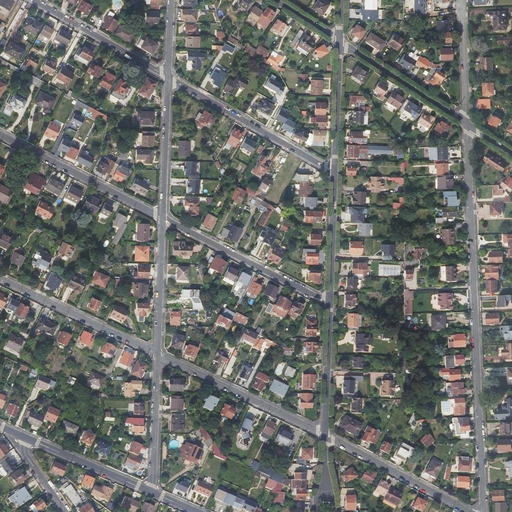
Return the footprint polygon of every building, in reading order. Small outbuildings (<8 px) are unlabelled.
[(14,2),(10,0),(0,0),(0,5),(8,11),(14,2)] [(149,0),(149,9),(158,10),(158,0),(149,0)] [(241,0),(238,5),(245,10),(251,0),(241,0)] [(321,15),(328,4),(321,0),(317,0),(311,9),(321,15)] [(362,9),(376,10),(376,0),(360,0),(361,3),(362,3),(362,9)] [(91,7),(80,1),(75,8),(87,15),(91,7)] [(245,21),(253,26),(256,21),(261,14),(262,12),(254,7),(245,21)] [(262,15),(261,14),(256,21),(265,27),(273,15),(272,15),(274,13),(267,8),(262,15)] [(184,19),(190,20),(194,20),(194,15),(196,15),(197,9),(190,9),(190,10),(181,10),(181,19),(184,19)] [(378,21),(379,10),(376,10),(362,9),(361,9),(360,15),(362,15),(361,20),(378,21)] [(507,11),(488,12),(489,20),(495,19),(495,30),(507,30),(507,11)] [(157,12),(145,12),(145,22),(157,23),(157,12)] [(117,22),(105,15),(102,21),(105,22),(102,27),(111,32),(117,22)] [(27,17),(21,28),(35,35),(41,24),(34,20),(33,21),(27,17)] [(277,34),(281,37),(288,27),(276,19),(271,28),(278,33),(277,34)] [(435,20),(436,32),(444,32),(447,32),(447,20),(435,20)] [(134,32),(119,24),(114,33),(129,42),(134,32)] [(52,30),(44,25),(39,34),(47,38),(52,30)] [(193,25),(184,25),(184,32),(185,32),(185,35),(196,35),(196,32),(195,31),(195,27),(193,27),(193,25)] [(359,39),(364,30),(356,25),(350,33),(359,39)] [(71,35),(60,29),(54,39),(65,45),(71,35)] [(290,43),(294,45),(303,31),(299,29),(290,43)] [(403,40),(393,33),(386,44),(392,47),(393,46),(397,49),(403,40)] [(309,37),(305,34),(295,49),(306,56),(314,43),(308,39),(309,37)] [(379,49),(383,43),(370,34),(366,41),(379,49)] [(198,47),(199,37),(187,36),(187,43),(185,43),(185,47),(198,47)] [(507,43),(508,52),(511,51),(511,36),(500,37),(500,43),(507,43)] [(140,48),(150,53),(152,54),(158,44),(146,37),(144,41),(143,43),(141,42),(142,41),(139,40),(136,46),(139,49),(140,48)] [(24,50),(9,42),(4,52),(18,60),(24,50)] [(223,46),(220,49),(225,52),(226,50),(232,53),(234,48),(224,43),(223,46)] [(268,51),(259,45),(255,51),(265,57),(268,51)] [(314,50),(318,57),(326,53),(324,49),(325,49),(322,45),(314,50)] [(451,60),(450,45),(444,45),(444,48),(439,49),(440,60),(445,60),(451,60)] [(79,46),(74,54),(87,62),(93,53),(83,47),(82,48),(79,46)] [(247,46),(244,51),(250,54),(252,55),(253,52),(255,50),(247,46)] [(409,52),(407,56),(415,61),(418,57),(411,52),(409,52)] [(206,61),(206,53),(187,53),(187,61),(192,61),(191,71),(200,71),(200,61),(206,61)] [(275,58),(270,55),(266,60),(266,61),(271,64),(270,65),(274,68),(282,57),(277,54),(275,58)] [(407,56),(404,54),(398,63),(403,66),(403,65),(406,67),(405,68),(409,71),(415,61),(407,56)] [(24,60),(22,65),(27,68),(30,63),(35,66),(38,61),(28,55),(25,60),(24,60)] [(430,67),(431,68),(432,68),(435,67),(433,64),(427,61),(427,60),(423,58),(420,57),(416,62),(420,65),(419,66),(421,67),(422,66),(426,69),(428,66),(429,67),(430,67)] [(494,68),(493,57),(483,57),(484,68),(494,68)] [(0,62),(18,72),(19,69),(0,58),(0,62)] [(50,62),(46,60),(41,69),(50,74),(56,64),(53,62),(52,63),(50,61),(50,62)] [(101,69),(90,63),(85,71),(96,78),(101,69)] [(363,82),(369,73),(357,66),(351,75),(363,82)] [(436,70),(437,67),(435,67),(432,68),(431,68),(424,80),(435,87),(443,75),(436,70)] [(73,74),(61,68),(56,77),(67,84),(73,74)] [(218,86),(225,74),(215,68),(209,78),(213,81),(212,83),(218,86)] [(107,71),(104,69),(100,76),(102,77),(98,84),(108,89),(112,82),(111,81),(114,76),(106,73),(107,71)] [(35,85),(39,87),(42,81),(33,76),(30,75),(26,73),(25,72),(23,76),(36,83),(35,85)] [(229,92),(234,95),(239,85),(243,88),(247,82),(237,76),(233,82),(229,79),(224,88),(223,89),(229,92)] [(156,83),(146,78),(137,92),(147,98),(156,83)] [(279,96),(284,87),(268,78),(264,86),(275,92),(275,93),(279,96)] [(118,79),(112,90),(117,93),(118,92),(121,94),(122,91),(126,94),(129,89),(124,87),(126,85),(123,83),(124,82),(118,79)] [(321,80),(310,79),(309,94),(321,95),(321,80)] [(383,96),(388,87),(379,81),(374,90),(383,96)] [(495,95),(494,83),(484,83),(484,95),(495,95)] [(54,99),(40,91),(33,103),(43,108),(42,111),(47,114),(54,99)] [(404,98),(393,91),(387,101),(397,108),(404,98)] [(26,100),(12,93),(7,103),(14,106),(15,104),(22,107),(26,100)] [(359,107),(359,110),(377,111),(375,108),(371,101),(368,102),(371,108),(365,108),(365,103),(367,103),(367,96),(350,95),(350,106),(359,107)] [(411,117),(415,119),(422,109),(407,99),(400,110),(403,112),(402,113),(410,118),(411,117)] [(491,108),(491,99),(479,100),(480,108),(491,108)] [(89,107),(77,100),(74,106),(78,108),(80,106),(88,110),(89,107)] [(272,106),(264,101),(262,104),(259,103),(257,107),(268,114),(272,106)] [(324,103),(314,103),(313,114),(324,115),(324,103)] [(286,119),(288,114),(279,109),(274,118),(283,123),(286,119)] [(353,122),(363,123),(363,114),(365,115),(365,111),(354,110),(353,122)] [(153,112),(136,111),(136,124),(152,125),(153,112)] [(211,115),(203,111),(201,115),(198,113),(194,119),(197,121),(196,124),(197,126),(200,128),(202,124),(204,126),(207,121),(211,123),(214,118),(210,116),(211,115)] [(428,128),(434,118),(430,116),(429,117),(423,113),(417,122),(422,125),(419,130),(422,132),(427,130),(428,128)] [(76,125),(79,127),(83,119),(74,114),(69,122),(72,123),(76,125)] [(498,127),(504,118),(499,115),(498,116),(494,114),(489,121),(498,127)] [(327,118),(327,115),(315,115),(314,118),(310,118),(309,123),(320,123),(320,126),(323,126),(325,126),(325,118),(327,118)] [(294,124),(286,119),(283,123),(281,127),(289,132),(294,124)] [(60,127),(49,121),(42,135),(46,137),(47,135),(50,137),(54,139),(60,127)] [(438,125),(437,124),(434,129),(444,135),(450,126),(441,121),(438,125)] [(234,147),(242,133),(234,128),(226,142),(234,147)] [(318,130),(310,130),(307,135),(304,142),(304,144),(309,147),(310,144),(312,140),(322,141),(324,141),(324,130),(323,130),(318,130)] [(152,135),(152,131),(141,131),(141,133),(135,132),(135,142),(141,143),(140,145),(151,146),(151,140),(150,140),(151,135),(152,135)] [(360,139),(362,139),(362,132),(349,131),(349,143),(360,143),(360,139)] [(292,136),(304,142),(307,135),(302,133),(293,134),(292,136)] [(256,144),(248,139),(249,138),(245,136),(239,146),(251,152),(256,144)] [(69,146),(70,143),(62,139),(56,150),(60,152),(61,150),(65,152),(69,146)] [(177,141),(177,156),(189,156),(190,141),(177,141)] [(261,153),(265,146),(260,144),(256,151),(261,153)] [(365,153),(377,153),(387,153),(388,146),(369,145),(363,145),(347,144),(347,156),(359,157),(359,156),(365,156),(365,153)] [(77,151),(69,146),(65,152),(64,155),(73,159),(77,151)] [(392,156),(393,146),(388,146),(387,153),(377,153),(377,155),(392,156)] [(447,155),(447,146),(429,147),(429,160),(435,160),(437,160),(441,160),(448,159),(450,159),(450,155),(447,155)] [(124,161),(131,149),(122,148),(117,157),(124,161)] [(151,150),(136,150),(135,158),(145,159),(144,163),(150,163),(151,150)] [(88,154),(81,151),(75,161),(89,167),(93,159),(87,156),(88,154)] [(500,170),(500,169),(505,163),(505,162),(489,153),(485,160),(500,170)] [(281,156),(277,154),(273,161),(276,163),(281,156)] [(265,158),(260,155),(257,160),(258,161),(251,172),(255,174),(256,172),(263,176),(270,163),(267,162),(266,163),(263,162),(265,158)] [(436,163),(437,175),(448,175),(448,159),(441,160),(437,160),(435,160),(435,163),(436,163)] [(100,162),(95,171),(103,175),(104,172),(109,175),(115,163),(110,161),(107,166),(100,162)] [(184,175),(194,175),(195,161),(185,161),(185,165),(183,165),(183,170),(184,170),(184,175)] [(119,165),(113,177),(121,181),(123,177),(125,179),(130,170),(119,165)] [(355,175),(356,166),(351,166),(347,165),(346,175),(355,175)] [(299,181),(298,196),(304,197),(311,197),(312,175),(297,174),(295,173),(292,178),(297,181),(299,181)] [(39,187),(42,188),(45,182),(30,174),(23,186),(36,193),(39,187)] [(453,188),(452,175),(448,175),(437,175),(437,188),(453,188)] [(380,183),(380,176),(372,176),(371,180),(368,180),(368,184),(370,184),(371,184),(371,187),(371,188),(371,191),(379,192),(379,188),(384,188),(384,183),(382,183),(380,183)] [(502,176),(496,185),(500,185),(501,185),(504,181),(506,178),(502,176)] [(511,177),(510,176),(505,182),(504,181),(501,185),(506,190),(509,186),(511,188),(511,177)] [(149,185),(135,178),(130,187),(144,194),(149,185)] [(64,185),(50,179),(45,188),(59,195),(64,185)] [(199,179),(187,179),(187,186),(186,186),(186,192),(197,193),(198,186),(199,185),(199,179)] [(265,183),(261,181),(253,196),(256,198),(262,200),(264,197),(261,196),(261,197),(259,195),(259,193),(261,194),(265,188),(263,187),(265,183)] [(11,190),(0,184),(0,199),(5,202),(5,201),(6,198),(9,200),(12,194),(9,192),(11,190)] [(82,192),(70,185),(62,200),(75,206),(82,192)] [(500,189),(500,185),(496,185),(494,185),(495,195),(504,195),(504,189),(500,189)] [(239,203),(245,191),(236,186),(231,194),(233,194),(231,198),(239,203)] [(280,194),(271,189),(268,195),(277,199),(280,194)] [(366,203),(366,191),(359,191),(356,191),(355,191),(354,197),(352,197),(352,203),(366,203)] [(455,193),(455,191),(444,191),(444,196),(448,196),(448,204),(457,204),(457,200),(456,200),(455,193)] [(252,205),(258,208),(262,200),(256,198),(253,196),(252,195),(249,193),(247,197),(251,199),(249,203),(252,205)] [(101,201),(88,194),(82,207),(94,214),(101,201)] [(311,197),(304,197),(304,207),(314,207),(315,201),(317,201),(317,197),(311,197)] [(197,200),(184,199),(184,205),(188,206),(188,211),(188,214),(197,214),(197,200)] [(44,202),(40,200),(35,210),(41,214),(41,215),(46,217),(49,218),(54,209),(51,207),(47,205),(44,203),(44,202)] [(263,210),(266,209),(266,213),(262,214),(257,223),(262,227),(264,224),(265,223),(273,208),(269,205),(262,200),(258,208),(257,209),(260,210),(263,210)] [(112,207),(104,203),(98,216),(105,220),(112,207)] [(492,215),(502,215),(501,203),(492,203),(492,215)] [(359,222),(366,223),(366,212),(367,212),(368,207),(350,206),(349,214),(352,214),(353,214),(353,217),(351,217),(351,222),(359,222)] [(442,208),(443,216),(448,215),(456,215),(456,207),(442,208)] [(273,217),(276,211),(275,210),(273,208),(265,223),(264,224),(274,229),(277,224),(273,221),(274,218),(273,217)] [(320,212),(305,211),(304,221),(316,222),(316,221),(320,221),(320,212)] [(127,218),(119,213),(113,224),(121,229),(120,229),(119,229),(115,238),(119,240),(127,225),(124,223),(127,218)] [(207,214),(201,224),(210,229),(216,218),(207,214)] [(372,228),(373,223),(366,223),(359,222),(358,228),(360,228),(360,235),(369,235),(370,228),(372,228)] [(137,223),(137,240),(148,240),(149,224),(137,223)] [(41,232),(44,228),(36,224),(34,229),(41,232)] [(232,226),(226,238),(235,243),(241,230),(232,226)] [(220,235),(225,238),(229,230),(223,228),(220,235)] [(442,229),(443,244),(454,243),(454,228),(442,229)] [(11,238),(0,232),(0,233),(0,245),(6,249),(11,238)] [(309,234),(309,245),(319,245),(319,235),(309,234)] [(72,246),(63,241),(58,252),(67,257),(72,246)] [(350,253),(362,254),(362,241),(350,241),(350,253)] [(179,246),(179,243),(173,242),(172,254),(190,255),(191,246),(184,246),(179,246)] [(394,255),(394,244),(382,244),(382,248),(383,248),(383,251),(383,255),(394,255)] [(284,252),(271,245),(268,250),(270,251),(266,259),(276,265),(280,257),(281,257),(284,252)] [(427,251),(426,245),(414,246),(414,245),(413,245),(404,245),(405,261),(405,264),(412,264),(420,264),(420,262),(419,251),(427,251)] [(135,246),(135,260),(147,260),(148,247),(135,246)] [(22,250),(15,247),(13,251),(14,252),(10,261),(20,266),(24,257),(20,254),(22,250)] [(38,268),(45,271),(53,255),(39,249),(36,254),(39,256),(37,259),(34,258),(32,263),(39,266),(38,268)] [(493,262),(504,262),(504,251),(492,252),(493,262)] [(305,253),(305,264),(315,264),(315,258),(316,258),(316,253),(305,253)] [(210,268),(221,274),(227,263),(214,257),(209,268),(210,268)] [(353,272),(353,276),(361,277),(363,277),(363,273),(366,273),(366,262),(353,262),(352,272),(353,272)] [(201,263),(198,269),(201,276),(206,266),(201,263)] [(399,265),(378,264),(377,275),(398,276),(399,265)] [(502,264),(487,265),(488,280),(498,280),(501,280),(500,267),(502,267),(502,264)] [(137,271),(137,277),(148,277),(149,266),(137,266),(137,271)] [(455,266),(445,266),(446,280),(455,280),(455,266)] [(188,267),(177,267),(176,280),(188,280),(188,267)] [(223,277),(234,283),(239,272),(228,267),(223,277)] [(307,270),(307,280),(313,281),(313,283),(318,284),(319,275),(317,275),(317,270),(307,270)] [(108,277),(95,271),(91,281),(104,287),(108,277)] [(235,284),(244,289),(251,276),(241,272),(235,284)] [(74,288),(74,289),(74,290),(74,291),(75,292),(76,293),(77,293),(78,293),(79,292),(80,291),(86,280),(73,274),(68,284),(74,288)] [(61,280),(50,275),(45,285),(55,290),(56,287),(57,288),(61,280)] [(364,287),(364,277),(348,277),(348,286),(364,287)] [(122,283),(123,278),(115,278),(115,283),(115,288),(117,288),(118,283),(122,283)] [(255,279),(253,278),(246,291),(256,296),(261,286),(253,282),(255,279)] [(499,292),(498,280),(488,280),(488,292),(499,292)] [(148,283),(130,282),(130,289),(133,289),(133,296),(147,296),(148,283)] [(278,289),(268,284),(263,294),(273,299),(278,289)] [(409,288),(405,288),(405,289),(405,293),(405,298),(412,298),(413,298),(413,291),(409,291),(409,288)] [(182,289),(182,297),(198,298),(198,292),(194,292),(194,290),(182,289)] [(353,295),(353,291),(351,291),(345,291),(345,307),(350,307),(355,307),(355,305),(352,304),(352,302),(355,302),(356,298),(354,298),(354,295),(353,295)] [(451,298),(451,293),(438,294),(438,305),(440,306),(441,310),(452,309),(452,302),(453,302),(453,298),(451,298)] [(511,294),(500,295),(500,300),(498,301),(499,307),(508,306),(509,305),(509,302),(507,302),(507,300),(509,300),(511,299),(511,294)] [(293,302),(280,296),(275,304),(274,304),(273,306),(272,309),(280,313),(279,314),(285,317),(293,302)] [(100,301),(91,297),(87,306),(96,310),(100,301)] [(15,311),(19,302),(11,298),(7,307),(15,311)] [(147,303),(137,303),(136,312),(138,312),(138,315),(145,316),(145,312),(147,313),(147,303)] [(264,312),(269,314),(272,309),(273,306),(268,303),(264,312)] [(293,303),(289,310),(293,312),(293,313),(298,316),(303,306),(297,303),(297,304),(293,303)] [(28,308),(20,304),(14,315),(21,318),(22,316),(24,317),(24,316),(27,317),(30,311),(27,309),(28,308)] [(115,305),(110,315),(114,317),(114,318),(119,320),(120,318),(123,320),(128,311),(124,310),(125,309),(119,306),(119,307),(115,305)] [(224,317),(232,321),(235,314),(228,311),(224,317)] [(170,316),(170,325),(179,326),(179,312),(172,312),(172,316),(170,316)] [(501,323),(500,312),(488,313),(488,323),(501,323)] [(236,313),(233,318),(244,324),(246,318),(236,313)] [(224,328),(227,329),(232,321),(224,317),(219,314),(214,323),(218,325),(219,322),(225,325),(224,328)] [(349,326),(349,330),(359,330),(360,327),(358,327),(358,326),(358,314),(348,314),(348,326),(349,326)] [(448,324),(445,324),(445,315),(431,315),(431,330),(448,329),(448,324)] [(57,326),(40,318),(36,327),(52,335),(57,326)] [(305,327),(304,336),(315,337),(315,327),(315,319),(305,319),(305,327)] [(245,328),(240,338),(252,343),(253,342),(257,334),(245,328)] [(62,332),(59,331),(55,341),(66,346),(71,336),(62,331),(62,332)] [(91,335),(83,331),(78,341),(89,347),(92,341),(89,340),(91,335)] [(170,346),(180,350),(185,337),(174,333),(170,346)] [(356,351),(368,352),(368,345),(371,345),(371,334),(358,334),(357,345),(356,345),(356,351)] [(6,346),(20,353),(26,342),(11,335),(6,346)] [(272,342),(258,335),(255,343),(253,347),(259,350),(264,341),(267,343),(265,346),(269,348),(271,344),(272,342)] [(453,335),(453,336),(448,336),(449,347),(464,347),(464,335),(453,335)] [(279,353),(282,354),(284,350),(285,348),(280,345),(272,341),(272,342),(271,344),(281,349),(279,353)] [(317,349),(317,343),(314,343),(306,342),(305,352),(315,353),(315,349),(317,349)] [(116,348),(106,343),(105,346),(103,345),(100,352),(111,357),(116,348)] [(197,348),(188,345),(184,354),(194,358),(197,348)] [(221,353),(217,351),(212,360),(218,363),(219,361),(220,361),(224,363),(227,356),(221,353)] [(119,362),(131,368),(134,361),(132,359),(133,356),(124,352),(119,362)] [(408,354),(405,354),(405,359),(405,368),(408,368),(414,368),(415,368),(415,365),(408,365),(408,354)] [(462,364),(462,355),(445,355),(445,368),(449,368),(453,368),(454,368),(454,366),(458,366),(458,364),(462,364)] [(362,368),(363,357),(353,357),(353,368),(362,368)] [(235,360),(230,358),(223,373),(229,375),(232,369),(231,368),(235,360)] [(147,365),(137,361),(130,373),(141,378),(147,365)] [(247,381),(253,366),(245,362),(238,377),(247,381)] [(295,370),(287,366),(284,373),(292,376),(295,370)] [(449,370),(449,368),(445,368),(439,368),(439,375),(445,375),(445,379),(448,379),(448,381),(459,380),(459,370),(453,370),(449,370)] [(104,378),(92,371),(87,381),(100,387),(104,378)] [(257,372),(255,377),(256,377),(252,387),(260,391),(265,381),(266,382),(268,377),(257,372)] [(306,380),(303,380),(303,390),(313,390),(313,380),(315,380),(315,375),(306,374),(306,380)] [(363,376),(354,376),(345,375),(345,380),(344,380),(344,384),(343,384),(343,389),(344,389),(343,393),(344,394),(344,397),(348,397),(352,397),(353,397),(353,394),(354,394),(355,380),(363,380),(363,376)] [(35,386),(39,388),(39,387),(46,390),(50,380),(39,376),(35,386)] [(69,376),(67,381),(73,384),(76,379),(69,376)] [(183,379),(169,379),(168,391),(183,391),(183,379)] [(141,381),(130,380),(130,383),(124,383),(123,396),(134,396),(134,389),(141,389),(141,381)] [(288,386),(273,380),(269,388),(279,393),(278,394),(283,396),(288,386)] [(394,385),(394,380),(383,380),(383,385),(382,389),(381,389),(381,395),(394,395),(394,390),(395,390),(395,385),(394,385)] [(462,382),(447,382),(443,382),(444,395),(447,395),(467,395),(467,389),(463,389),(462,382)] [(311,399),(311,393),(300,393),(300,398),(299,398),(299,407),(312,407),(312,402),(310,402),(310,399),(311,399)] [(217,399),(206,394),(204,400),(205,401),(202,406),(210,410),(213,405),(214,406),(217,399)] [(170,396),(170,411),(182,411),(183,397),(170,396)] [(351,403),(351,412),(361,412),(362,398),(353,397),(353,403),(351,403)] [(497,419),(507,419),(507,416),(511,415),(511,397),(506,398),(506,403),(504,403),(504,405),(504,408),(497,408),(497,419)] [(463,398),(448,399),(449,415),(464,414),(463,398)] [(18,408),(9,403),(6,409),(8,410),(6,414),(14,417),(18,408)] [(132,415),(132,418),(133,418),(139,418),(141,418),(142,404),(133,403),(132,415)] [(225,403),(220,414),(230,418),(235,408),(232,407),(232,405),(230,404),(228,405),(225,403)] [(60,411),(49,406),(44,417),(44,418),(55,423),(60,411)] [(26,422),(39,428),(44,418),(44,417),(31,411),(30,412),(27,418),(26,422)] [(417,416),(414,412),(409,422),(413,425),(417,416)] [(183,418),(183,414),(172,414),(172,418),(171,418),(171,423),(172,423),(172,431),(183,431),(184,418),(183,418)] [(347,424),(345,429),(357,435),(363,424),(347,416),(344,421),(347,424)] [(455,435),(463,434),(463,431),(465,431),(468,431),(467,422),(467,417),(452,418),(453,433),(455,432),(455,435)] [(139,421),(139,418),(133,418),(132,431),(143,432),(143,422),(139,421)] [(252,429),(251,425),(253,422),(245,418),(238,433),(241,435),(242,439),(240,443),(248,447),(252,438),(249,437),(247,433),(249,430),(252,429)] [(269,420),(264,431),(262,435),(270,439),(272,435),(277,424),(269,420)] [(78,427),(64,421),(60,429),(74,436),(78,427)] [(511,421),(501,422),(502,434),(511,434),(511,426),(511,425),(511,421)] [(368,440),(374,443),(380,433),(378,432),(379,431),(379,430),(377,429),(376,430),(375,431),(367,426),(364,431),(365,432),(361,439),(366,442),(368,440)] [(210,451),(213,442),(208,434),(204,428),(201,430),(199,431),(203,436),(201,438),(210,451)] [(280,429),(275,440),(287,446),(293,435),(280,429)] [(94,436),(84,432),(80,441),(90,445),(94,436)] [(431,445),(432,443),(431,442),(434,439),(427,433),(420,440),(427,447),(430,444),(431,445)] [(511,439),(500,439),(500,451),(511,450),(511,439)] [(111,446),(99,441),(95,451),(106,456),(111,446)] [(137,455),(142,445),(133,441),(129,452),(137,455)] [(386,450),(388,451),(391,445),(384,441),(379,449),(385,452),(386,450)] [(0,458),(8,452),(5,448),(4,449),(0,442),(0,458)] [(202,449),(185,442),(184,445),(182,444),(179,452),(181,453),(179,457),(196,464),(202,449)] [(406,455),(407,456),(409,457),(414,449),(403,443),(400,448),(396,456),(403,460),(406,455)] [(296,459),(296,463),(304,463),(305,459),(311,459),(312,449),(301,449),(301,459),(296,459)] [(141,458),(129,453),(125,464),(137,469),(141,458)] [(7,456),(0,461),(0,465),(5,473),(6,475),(15,468),(13,464),(10,460),(7,456)] [(471,461),(469,461),(469,457),(459,456),(458,470),(471,471),(471,461)] [(425,472),(435,477),(442,465),(432,460),(425,472)] [(54,462),(50,471),(61,476),(65,467),(54,462)] [(285,475),(260,464),(259,467),(257,471),(261,472),(269,476),(269,478),(281,483),(283,479),(285,475)] [(357,476),(351,468),(341,475),(346,483),(357,476)] [(18,470),(8,477),(14,486),(24,479),(18,470)] [(293,472),(293,479),(309,479),(310,479),(312,470),(302,470),(302,473),(293,472)] [(371,471),(370,472),(365,470),(361,478),(370,484),(376,474),(371,471)] [(85,475),(81,484),(90,488),(94,479),(85,475)] [(457,481),(455,480),(455,486),(464,487),(464,488),(467,488),(467,487),(470,487),(470,476),(457,476),(457,481)] [(280,492),(284,484),(281,483),(269,478),(268,479),(264,488),(268,491),(269,488),(273,490),(271,494),(270,494),(275,497),(273,502),(284,502),(284,492),(280,492)] [(308,484),(309,479),(293,479),(283,479),(281,483),(292,484),(292,488),(305,488),(305,484),(308,484)] [(177,481),(174,488),(186,493),(190,483),(182,480),(181,483),(177,481)] [(374,491),(384,497),(389,487),(390,485),(386,483),(385,484),(380,481),(374,491)] [(75,507),(82,502),(70,485),(69,485),(66,482),(61,486),(63,489),(64,489),(67,493),(65,494),(75,507)] [(196,491),(209,497),(213,488),(200,482),(196,491)] [(103,486),(102,489),(101,489),(93,485),(90,494),(96,498),(97,496),(107,500),(112,490),(103,486)] [(383,498),(397,505),(403,494),(389,487),(384,497),(383,498)] [(22,488),(8,498),(11,502),(15,499),(20,505),(27,500),(26,498),(28,496),(22,488)] [(305,500),(305,488),(292,488),(292,495),(295,495),(294,500),(305,500)] [(221,505),(226,493),(217,489),(213,498),(219,500),(217,504),(221,505)] [(495,500),(506,499),(506,489),(494,489),(495,500)] [(231,506),(235,497),(226,493),(221,505),(225,507),(226,503),(231,506)] [(131,511),(134,511),(139,502),(132,500),(124,497),(120,507),(131,511)] [(238,511),(241,508),(244,500),(235,497),(231,506),(236,508),(235,511),(236,511),(238,511)] [(345,501),(345,509),(345,510),(350,510),(355,510),(355,509),(355,501),(355,497),(345,497),(345,501)] [(244,500),(241,508),(245,510),(246,509),(249,510),(249,511),(251,511),(253,511),(255,509),(256,507),(257,504),(245,498),(244,500)] [(421,511),(426,503),(417,498),(412,507),(421,511)] [(40,499),(29,506),(31,510),(31,511),(32,511),(36,511),(38,511),(40,510),(42,508),(45,507),(40,499)] [(297,502),(293,511),(302,511),(303,510),(303,502),(297,502)] [(507,511),(508,502),(497,502),(497,511),(507,511)] [(105,508),(111,511),(114,507),(107,503),(105,508)] [(145,503),(141,511),(142,511),(151,511),(153,507),(145,503)]
